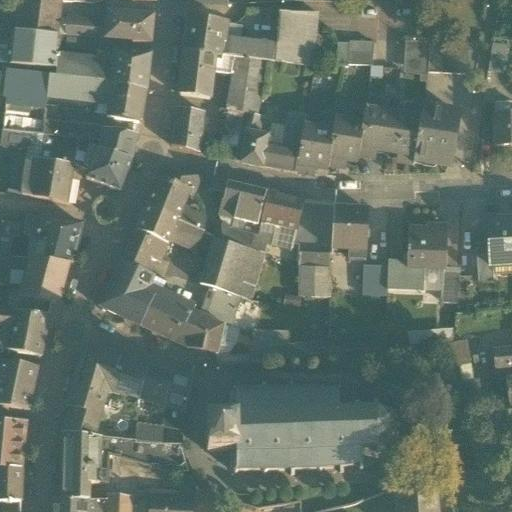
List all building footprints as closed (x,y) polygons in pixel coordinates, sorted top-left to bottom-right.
[(58,19),(60,3),(59,3),(30,0),(28,0),(20,0),(17,32),(56,36),(58,19)] [(104,41),(151,45),(153,18),(106,14),(106,22),(104,41)] [(273,64),(311,69),(316,16),(278,15),(275,47),(273,64)] [(58,19),(56,36),(59,37),(104,41),(106,22),(88,20),(88,23),(58,19)] [(219,59),(219,57),(223,41),(224,41),(227,24),(188,19),(183,53),(214,58),(219,59)] [(8,65),(56,70),(56,65),(59,37),(56,36),(17,32),(11,32),(8,65)] [(275,47),(224,41),(223,41),(219,57),(235,59),(264,63),(273,64),(275,47)] [(348,55),(372,56),(373,44),(349,43),(348,55)] [(405,43),(404,57),(428,58),(429,44),(418,44),(405,43)] [(432,45),(429,44),(428,58),(428,72),(428,75),(467,76),(468,46),(432,45)] [(343,69),(348,69),(349,45),(337,45),(336,69),(343,69)] [(487,73),(502,76),(506,49),(492,47),(487,73)] [(210,101),(213,73),(214,58),(183,53),(183,58),(185,58),(181,91),(179,91),(178,96),(210,101)] [(112,85),(146,91),(147,88),(150,58),(114,54),(113,59),(106,58),(107,56),(96,55),(95,68),(93,82),(101,83),(112,85)] [(371,70),(372,70),(372,56),(348,55),(348,69),(371,70)] [(219,59),(214,58),(213,73),(232,76),(235,59),(219,57),(219,59)] [(428,72),(428,58),(404,57),(404,71),(428,72)] [(232,94),(259,99),(264,63),(235,59),(232,76),(229,94),(232,94)] [(67,66),(56,65),(56,70),(55,78),(93,82),(95,68),(83,67),(83,64),(67,62),(67,66)] [(6,100),(6,105),(34,108),(46,109),(47,93),(49,77),(9,72),(7,93),(6,100)] [(55,78),(54,77),(52,94),(62,95),(65,97),(101,101),(102,97),(110,98),(112,85),(101,83),(93,82),(55,78)] [(106,119),(140,125),(146,91),(112,85),(110,98),(109,102),(106,119)] [(244,115),(256,117),(259,99),(232,94),(229,112),(244,115)] [(367,99),(365,111),(382,113),(384,101),(367,99)] [(511,103),(494,104),(494,116),(511,115),(511,103)] [(6,105),(4,119),(33,122),(34,108),(6,105)] [(405,105),(403,117),(420,119),(422,110),(422,108),(405,105)] [(31,136),(43,137),(44,123),(46,109),(34,108),(33,122),(4,119),(3,133),(31,136)] [(199,152),(204,112),(173,108),(168,148),(199,152)] [(337,109),(335,121),(352,124),(354,112),(337,109)] [(422,110),(420,119),(414,157),(427,160),(426,163),(448,167),(452,146),(455,144),(456,137),(454,134),(457,114),(441,111),(441,113),(422,110)] [(362,125),(362,127),(357,157),(369,159),(370,151),(380,152),(386,153),(392,117),(382,115),(382,113),(365,111),(362,125)] [(256,117),(244,115),(240,132),(247,133),(259,136),(262,118),(256,117)] [(285,127),(281,148),(299,151),(303,129),(305,118),(287,115),(285,127)] [(493,116),(494,148),(511,148),(511,115),(494,116),(493,116)] [(402,118),(392,117),(386,153),(392,154),(402,156),(401,164),(413,166),(414,157),(420,119),(403,117),(402,118)] [(319,119),(317,131),(333,134),(335,122),(319,119)] [(335,122),(333,134),(327,167),(339,169),(340,161),(350,163),(356,164),(357,159),(357,157),(362,127),(352,125),(352,124),(335,121),(335,122)] [(91,128),(44,123),(43,137),(54,139),(67,140),(78,139),(87,139),(88,139),(91,128)] [(281,148),(285,127),(271,125),(268,137),(267,145),(281,148)] [(98,153),(132,162),(137,138),(103,132),(92,130),(92,128),(91,128),(88,139),(100,143),(98,153)] [(327,172),(327,167),(333,134),(317,131),(303,129),(299,151),(295,175),(308,177),(309,169),(320,171),(327,172)] [(0,143),(0,146),(30,150),(31,136),(3,133),(1,132),(0,143)] [(234,163),(241,164),(247,133),(240,132),(236,150),(234,163)] [(259,136),(247,133),(241,164),(241,165),(262,169),(266,145),(267,145),(268,137),(259,136)] [(43,137),(31,136),(30,150),(27,161),(36,162),(50,164),(54,139),(43,137)] [(50,164),(36,162),(34,174),(25,173),(21,197),(67,206),(67,205),(66,205),(73,167),(72,166),(78,139),(67,140),(54,139),(50,164)] [(73,167),(88,172),(93,153),(84,150),(87,139),(78,139),(72,166),(73,167)] [(84,150),(93,153),(94,152),(98,153),(100,143),(88,139),(87,139),(84,150)] [(295,175),(299,151),(281,148),(267,145),(266,145),(262,169),(295,175)] [(132,162),(98,153),(94,152),(93,153),(88,172),(85,181),(119,194),(132,162)] [(27,161),(25,173),(34,174),(36,162),(27,161)] [(170,171),(165,183),(188,193),(187,195),(192,197),(199,178),(168,169),(167,170),(170,171)] [(181,210),(187,195),(188,193),(165,183),(163,183),(158,180),(158,181),(147,207),(177,221),(181,210)] [(242,222),(257,226),(258,222),(265,195),(227,185),(225,195),(223,203),(237,207),(234,220),(236,221),(242,222)] [(261,222),(297,231),(303,203),(268,195),(261,222)] [(220,217),(234,220),(237,207),(223,203),(220,217)] [(170,236),(177,221),(147,207),(136,233),(167,246),(170,236)] [(181,210),(177,221),(170,236),(197,248),(200,241),(210,246),(214,238),(203,233),(198,231),(203,220),(181,210)] [(367,211),(333,210),(331,250),(348,251),(364,252),(366,252),(367,211)] [(28,237),(38,239),(40,219),(26,216),(22,236),(28,237)] [(38,239),(36,262),(69,266),(71,266),(82,227),(82,225),(40,219),(38,239)] [(511,221),(503,222),(503,220),(485,221),(487,256),(488,261),(511,259),(511,221)] [(297,231),(261,222),(258,222),(257,226),(253,237),(293,247),(297,231)] [(0,223),(0,226),(0,235),(10,237),(10,239),(17,240),(19,226),(0,223)] [(235,227),(232,226),(230,233),(239,234),(241,228),(235,227)] [(223,231),(220,242),(229,245),(243,249),(250,252),(253,237),(239,234),(230,233),(227,232),(223,231)] [(407,231),(407,263),(407,265),(422,266),(422,269),(423,269),(444,269),(445,269),(446,231),(407,231)] [(161,261),(167,246),(136,233),(129,252),(147,260),(153,263),(161,261)] [(0,235),(0,259),(8,260),(10,239),(10,237),(0,235)] [(36,262),(38,239),(28,237),(24,261),(29,262),(36,262)] [(210,290),(215,291),(229,245),(220,242),(214,240),(199,286),(210,290)] [(243,249),(229,245),(215,291),(228,296),(243,249)] [(250,252),(243,249),(228,296),(240,300),(250,303),(264,255),(250,252)] [(364,260),(364,252),(348,251),(347,260),(364,260)] [(142,273),(147,260),(129,252),(125,261),(125,262),(123,265),(142,273)] [(297,299),(329,300),(328,256),(298,255),(297,299)] [(475,257),(476,283),(492,282),(492,277),(491,269),(488,269),(488,261),(487,256),(475,257)] [(24,261),(11,260),(8,260),(0,259),(0,286),(9,287),(10,271),(26,273),(29,262),(24,261)] [(491,269),(511,267),(511,259),(488,261),(488,269),(491,269)] [(58,305),(69,266),(36,262),(29,262),(26,273),(22,288),(18,300),(58,305)] [(387,263),(387,269),(386,290),(398,291),(400,263),(387,263)] [(422,291),(423,269),(422,269),(422,266),(407,265),(407,263),(400,263),(398,291),(422,291)] [(192,313),(160,298),(147,292),(150,287),(154,278),(142,273),(123,265),(122,264),(100,309),(140,328),(187,350),(196,352),(217,357),(217,355),(223,328),(200,317),(192,313)] [(511,267),(491,269),(492,277),(511,276),(511,267)] [(386,293),(386,290),(387,269),(362,268),(361,297),(386,298),(386,293)] [(422,293),(440,294),(441,276),(444,276),(444,269),(423,269),(422,291),(422,293)] [(26,273),(10,271),(9,287),(22,288),(26,273)] [(440,304),(457,304),(458,296),(459,277),(444,276),(441,276),(440,294),(440,304)] [(157,291),(150,287),(147,292),(160,298),(160,296),(157,291)] [(223,328),(229,330),(240,300),(228,296),(215,291),(210,290),(200,317),(223,328)] [(160,296),(160,298),(192,313),(194,309),(157,291),(160,296)] [(0,329),(10,332),(13,313),(0,311),(0,329)] [(6,352),(40,359),(49,317),(13,313),(10,332),(6,352)] [(223,328),(217,355),(229,355),(235,347),(239,331),(229,330),(223,328)] [(0,351),(6,352),(10,332),(0,329),(0,351)] [(407,334),(408,347),(450,344),(452,330),(407,334)] [(253,332),(252,354),(283,349),(286,349),(287,334),(253,332)] [(467,342),(450,344),(458,368),(469,366),(467,342)] [(324,354),(329,354),(329,344),(283,351),(284,360),(301,358),(324,354)] [(252,354),(252,365),(259,364),(284,360),(283,351),(283,349),(252,354)] [(503,375),(508,411),(511,410),(511,350),(492,353),(494,376),(503,375)] [(70,411),(64,436),(91,439),(104,392),(139,402),(148,370),(120,361),(120,360),(103,355),(102,357),(84,353),(79,372),(76,371),(66,410),(70,411)] [(0,368),(0,383),(4,383),(33,389),(37,370),(1,363),(1,364),(0,368)] [(458,368),(463,385),(473,382),(471,366),(469,366),(458,368)] [(140,402),(165,409),(171,376),(148,370),(139,402),(140,402)] [(190,382),(171,376),(165,409),(181,415),(183,415),(191,382),(190,382)] [(473,382),(463,385),(471,411),(484,407),(477,381),(473,382)] [(0,406),(28,412),(33,389),(4,383),(0,383),(0,406)] [(289,472),(289,477),(293,477),(293,472),(316,471),(319,475),(322,472),(320,471),(338,469),(339,474),(342,474),(342,469),(357,467),(358,473),(361,473),(361,471),(377,465),(375,456),(379,456),(378,450),(391,442),(396,444),(398,440),(397,419),(394,416),(390,419),(377,412),(376,406),(357,407),(356,392),(339,393),(340,391),(338,389),(335,393),(318,393),(320,391),(318,389),(313,393),(292,393),(292,386),(288,386),(288,393),(265,393),(265,386),(262,386),(262,393),(237,393),(234,391),(232,393),(228,397),(229,421),(206,421),(206,454),(229,453),(229,470),(233,474),(232,474),(235,476),(237,473),(262,473),(261,474),(263,476),(266,473),(289,472)] [(0,424),(0,447),(23,448),(25,425),(0,424)] [(150,446),(160,447),(162,430),(136,427),(134,444),(135,444),(135,446),(150,446)] [(181,432),(162,430),(160,447),(181,447),(181,432)] [(107,440),(91,439),(64,436),(62,435),(61,435),(60,490),(87,491),(87,486),(105,487),(106,453),(107,440)] [(134,444),(107,440),(106,453),(115,455),(115,459),(148,468),(150,446),(135,446),(135,444),(134,444)] [(148,468),(187,470),(181,453),(181,447),(160,447),(150,446),(148,468)] [(0,447),(0,469),(20,470),(21,470),(23,448),(0,447)] [(446,449),(447,463),(477,461),(476,447),(446,449)] [(0,504),(19,505),(20,470),(0,469),(0,504)] [(394,490),(395,511),(436,511),(435,488),(394,490)] [(87,503),(87,491),(60,490),(59,502),(87,503)] [(148,511),(190,511),(192,498),(150,495),(148,511)] [(129,511),(130,508),(130,501),(105,497),(105,503),(105,511),(129,511)] [(86,511),(87,503),(59,502),(52,502),(51,511),(86,511)] [(105,511),(105,503),(87,503),(86,511),(105,511)]
